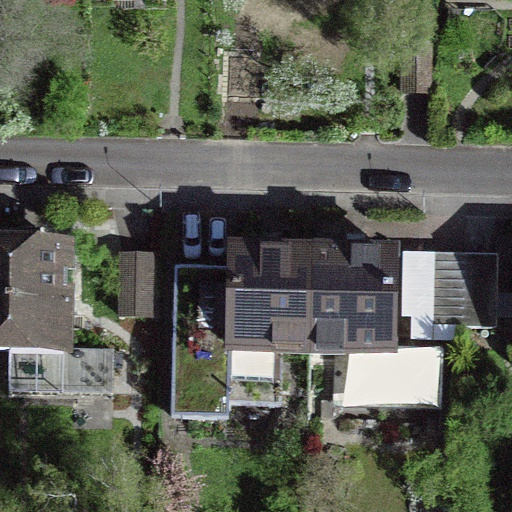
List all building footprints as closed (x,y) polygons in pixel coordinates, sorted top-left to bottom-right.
[(400,97),(428,97),(428,47),(401,47),(400,97)] [(24,236),(8,235),(0,235),(0,354),(6,355),(5,400),(110,403),(111,355),(61,354),(62,254),(35,254),(36,236),(24,236)] [(356,261),(310,260),(269,259),(228,258),(228,275),(172,273),(169,425),(224,426),(225,409),(277,410),(278,355),(307,355),(390,357),(392,262),(356,261)] [(118,321),(148,321),(149,261),(119,260),(118,321)] [(429,331),(461,332),(493,332),(494,269),(479,269),(462,268),(449,268),(430,268),(429,331)]
